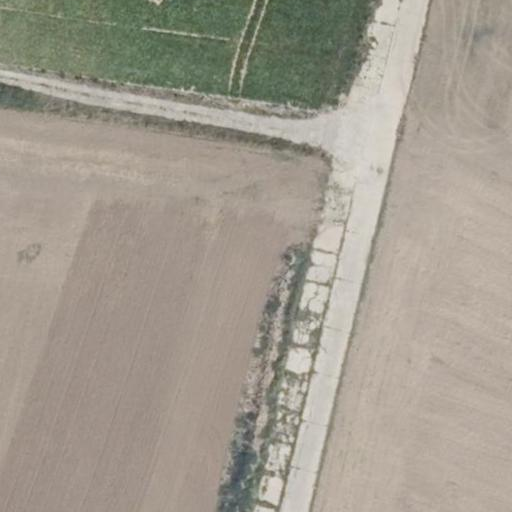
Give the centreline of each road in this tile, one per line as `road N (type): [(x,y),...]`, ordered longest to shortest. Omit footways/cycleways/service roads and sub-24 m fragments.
road 1 (track): [(291,511),(371,142)]
road 2 (track): [(0,77),(371,142)]
road 3 (track): [(371,142),(403,0)]
